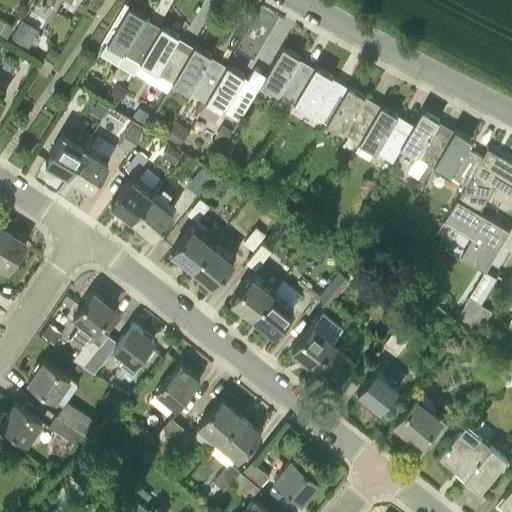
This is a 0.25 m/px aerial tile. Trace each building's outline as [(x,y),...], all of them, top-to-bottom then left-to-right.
[(107,42),(124,52),(140,61),(156,32),(141,23),(146,15),(129,4),(107,42)] [(22,18),(11,36),(29,46),(39,29),(22,18)] [(244,45),(262,54),(275,29),(256,20),(244,45)] [(166,91),(172,79),(189,52),(173,42),(178,34),(161,24),(156,32),(140,61),(133,72),(166,91)] [(172,79),(206,99),(222,71),(206,62),(211,53),(194,43),(189,52),(172,79)] [(260,82),(277,93),(271,104),(286,114),(293,101),(310,73),(294,64),(299,55),(282,45),(260,82)] [(52,46),(46,57),(54,62),(60,51),(52,46)] [(5,65),(11,68),(18,65),(17,57),(11,54),(5,57),(5,65)] [(53,62),(44,57),(37,69),(46,74),(53,62)] [(222,71),(206,99),(239,118),(255,91),(239,81),(244,72),(227,62),(222,71)] [(293,101),(326,121),(342,92),(327,83),(332,74),(315,64),(310,73),(293,101)] [(348,84),(342,92),(326,121),(358,140),(375,111),(359,102),(365,94),(348,84)] [(392,160),(401,145),(400,144),(408,131),(392,122),(397,113),(380,103),(375,111),(358,140),(392,160)] [(141,105),(133,117),(145,125),(153,113),(141,105)] [(427,160),(433,164),(449,136),(433,126),(439,118),(422,107),(408,131),(400,144),(401,145),(427,160)] [(177,118),(174,116),(163,133),(178,143),(189,126),(177,118)] [(131,122),(117,142),(129,150),(142,129),(131,122)] [(224,143),(233,129),(223,123),(215,137),(224,143)] [(433,164),(465,182),(465,183),(482,155),(466,145),(471,136),(454,127),(449,136),(433,164)] [(85,146),(62,132),(45,160),(68,174),(85,146)] [(223,148),(230,151),(233,145),(227,141),(223,148)] [(183,152),(170,143),(162,155),(174,164),(183,152)] [(85,146),(68,174),(91,187),(108,159),(85,146)] [(465,182),(456,199),(478,212),(479,211),(480,212),(495,184),(508,191),(511,193),(511,161),(487,146),(482,155),(465,183),(465,182)] [(427,160),(418,176),(424,180),(433,164),(427,160)] [(130,176),(110,202),(131,219),(152,194),(130,176)] [(235,194),(243,198),(247,193),(239,188),(235,194)] [(152,194),(131,219),(152,235),(172,210),(152,194)] [(303,199),(296,211),(309,219),(316,207),(303,199)] [(472,237),(460,256),(467,261),(485,271),(509,229),(492,219),(480,212),(479,211),(478,212),(456,199),(443,220),(472,237)] [(252,249),(274,221),(265,214),(243,241),(252,249)] [(191,225),(171,250),(192,267),(212,242),(191,225)] [(26,240),(4,226),(0,233),(0,263),(8,268),(26,240)] [(300,226),(295,233),(297,241),(304,246),(312,234),(300,226)] [(370,249),(353,238),(347,249),(364,259),(370,249)] [(212,242),(192,267),(212,284),(232,259),(212,242)] [(330,242),(325,248),(334,256),(339,249),(330,242)] [(351,254),(343,263),(347,267),(355,257),(351,254)] [(351,270),(344,265),(340,269),(347,275),(351,270)] [(347,275),(340,269),(319,295),(329,303),(350,277),(347,275)] [(251,274),(231,299),(252,315),(272,290),(251,274)] [(93,289),(73,315),(94,332),(114,306),(93,289)] [(272,290),(252,315),(273,332),(293,307),(272,290)] [(456,319),(468,327),(481,303),(469,296),(456,319)] [(481,303),(468,327),(478,333),(492,309),(481,303)] [(291,347),(311,363),(332,338),(342,325),(321,309),(311,322),(291,347)] [(154,338),(133,321),(113,347),(134,364),(154,338)] [(401,325),(409,332),(413,328),(404,321),(401,325)] [(65,332),(51,323),(43,333),(57,343),(65,332)] [(395,354),(411,334),(399,324),(382,344),(395,354)] [(100,345),(90,336),(73,358),(84,365),(100,345)] [(353,356),(332,338),(311,363),(333,380),(353,356)] [(100,345),(84,365),(94,372),(110,352),(100,345)] [(28,380),(54,398),(70,376),(43,358),(28,380)] [(200,379),(179,361),(157,389),(176,406),(200,379)] [(376,367),(357,391),(379,409),(399,385),(376,367)] [(415,396),(395,421),(419,441),(439,416),(415,396)] [(199,422),(220,440),(242,415),(221,397),(199,422)] [(56,414),(89,436),(99,422),(67,399),(63,405),(56,414)] [(42,419),(15,400),(0,421),(0,422),(26,441),(42,419)] [(89,436),(56,414),(49,425),(74,442),(71,446),(80,452),(89,436)] [(242,415),(220,440),(240,457),(261,431),(242,415)] [(165,443),(165,444),(182,425),(172,416),(151,439),(161,448),(165,443)] [(165,444),(175,452),(191,433),(182,425),(165,444)] [(460,430),(438,456),(464,477),(463,479),(479,491),(507,456),(491,443),(485,451),(460,430)] [(273,477),(300,500),(318,479),(291,456),(273,477)] [(56,468),(57,467),(57,465),(57,464),(57,463),(57,462),(56,461),(55,460),(54,459),(53,458),(52,458),(51,457),(50,457),(49,457),(47,458),(46,458),(45,459),(45,460),(44,461),(43,462),(43,463),(43,465),(43,466),(44,467),(44,468),(45,469),(46,470),(47,470),(49,471),(50,471),(51,471),(52,471),(53,470),(54,470),(55,469),(56,468)] [(252,460),(242,471),(259,486),(269,474),(252,460)] [(232,479),(233,480),(241,470),(229,461),(213,480),(223,489),(232,479)] [(259,486),(242,471),(241,470),(233,480),(251,496),(259,486)] [(117,502),(126,510),(124,511),(149,511),(151,510),(128,490),(117,502)] [(271,511),(255,498),(243,511),(271,511)]
